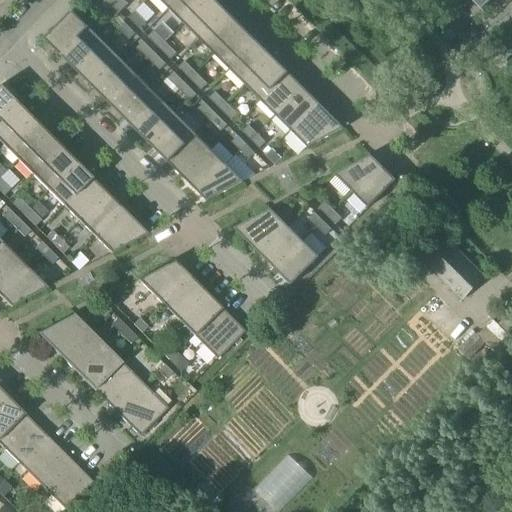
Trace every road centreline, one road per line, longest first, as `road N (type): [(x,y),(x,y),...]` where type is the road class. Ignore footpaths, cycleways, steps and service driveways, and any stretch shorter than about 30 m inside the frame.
road 1 (residential): [(265,300),(4,37)]
road 2 (residential): [(397,152),(238,0)]
road 3 (residential): [(115,452),(0,337)]
